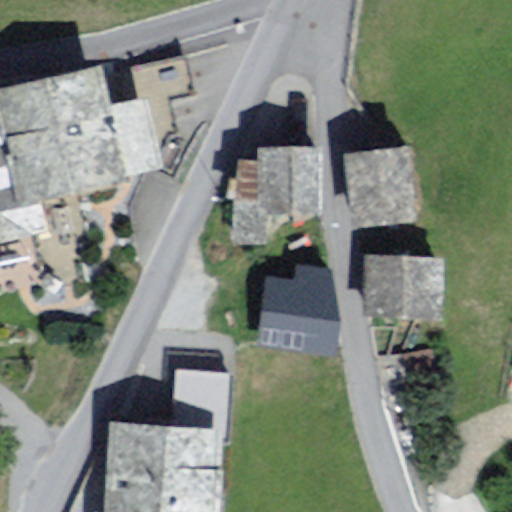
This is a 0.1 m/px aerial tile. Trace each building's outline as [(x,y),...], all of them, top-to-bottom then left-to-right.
[(101,63),(0,85),(0,238),(55,227),(46,186),(67,181),(158,161),(142,84),(107,92),(101,63)] [(311,141),(255,146),(262,222),(318,217),(311,141)] [(410,145),(348,149),(352,223),(414,219),(410,145)] [(449,252),(369,246),(363,310),(444,317),(449,252)] [(330,266),(298,261),(295,282),(266,280),(261,350),(342,357),(346,306),(330,266)] [(224,511),(226,414),(106,413),(104,511),(224,511)]
